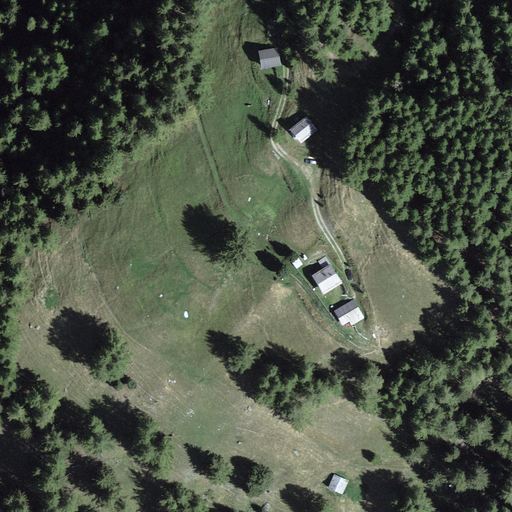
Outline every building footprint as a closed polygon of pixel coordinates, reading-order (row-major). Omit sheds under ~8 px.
[(270,47),(258,51),(262,62),(274,57),(270,47)] [(303,117),(288,130),(299,142),(314,130),(303,117)] [(326,265),(309,276),(321,294),(338,283),(326,265)] [(342,322),(350,318),(352,322),(365,315),(355,296),(334,307),(342,322)] [(343,480),(330,475),(325,486),(337,492),(343,480)]
